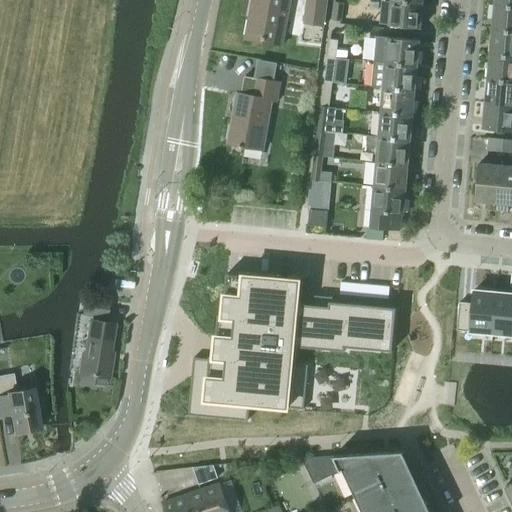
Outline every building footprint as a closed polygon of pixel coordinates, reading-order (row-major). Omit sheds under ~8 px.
[(253,0),(246,39),(280,46),(289,0),(253,0)] [(305,0),(303,24),(324,27),(327,0),(305,0)] [(421,28),(423,3),(392,0),(389,26),(421,28)] [(342,22),(344,3),(334,2),(332,21),(342,22)] [(511,30),(511,5),(495,4),(493,29),(511,30)] [(511,55),(511,30),(493,29),(491,54),(511,55)] [(373,62),(386,63),(417,65),(420,40),(376,36),(373,62)] [(330,40),(328,58),(336,59),(346,60),(347,52),(337,50),(338,41),(330,40)] [(511,80),(511,55),(491,54),(489,79),(511,80)] [(371,87),(384,88),(415,90),(417,65),(386,63),(373,62),(371,87)] [(335,65),(327,64),(324,83),(333,84),(333,81),(334,73),(335,65)] [(237,94),(228,143),(240,146),(240,147),(244,148),(245,146),(263,150),(272,101),(276,101),(279,84),(255,79),(243,77),(240,95),(237,94)] [(511,80),(489,79),(486,103),(511,105),(511,80)] [(413,115),(415,90),(384,88),(381,113),(413,115)] [(329,108),(331,90),(323,89),(321,107),(329,108)] [(511,131),(511,105),(486,103),(484,129),(511,131)] [(411,140),(413,115),(381,113),(379,137),(411,140)] [(326,133),(328,115),(320,114),(318,132),(326,133)] [(323,157),(325,139),(326,134),(317,132),(314,156),(323,157)] [(379,138),(367,137),(366,148),(378,149),(377,162),(409,165),(411,140),(379,137),(379,138)] [(502,151),(503,147),(503,140),(490,139),(489,150),(502,151)] [(511,152),(511,140),(503,140),(503,147),(502,151),(511,152)] [(406,189),(409,165),(377,162),(375,187),(406,189)] [(314,163),(311,181),(331,183),(332,173),(321,171),(322,164),(314,163)] [(497,211),(501,165),(480,163),(476,202),(486,203),(485,210),(497,211)] [(511,205),(511,166),(501,165),(497,211),(508,212),(509,205),(511,205)] [(331,184),(331,183),(311,181),(308,206),(311,207),(311,210),(328,212),(329,212),(331,184)] [(404,215),(406,189),(375,187),(371,228),(400,231),(401,215),(404,215)] [(327,228),(328,212),(311,210),(309,226),(327,228)] [(194,358),(188,416),(248,421),(249,405),(303,410),(308,365),(292,364),(294,346),(345,351),(345,347),(392,352),(396,308),(332,302),(332,298),(315,296),(314,305),(298,304),(300,281),(227,274),(223,315),(218,315),(214,357),(210,356),(209,360),(194,358)] [(459,303),(457,330),(493,334),(497,293),(474,290),(473,304),(459,303)] [(511,294),(497,293),(493,334),(511,335),(511,294)] [(106,320),(110,300),(86,296),(83,315),(81,314),(78,332),(89,333),(85,355),(82,354),(79,373),(81,373),(79,385),(93,387),(94,376),(108,378),(111,360),(108,359),(113,333),(114,325),(105,323),(105,320),(106,320)] [(15,392),(12,375),(0,377),(0,417),(10,416),(14,433),(40,428),(33,388),(15,392)] [(364,511),(431,511),(403,450),(302,458),(314,484),(344,470),(364,511)] [(198,485),(218,479),(213,466),(192,468),(198,485)] [(164,511),(228,511),(219,484),(162,503),(164,511)]
